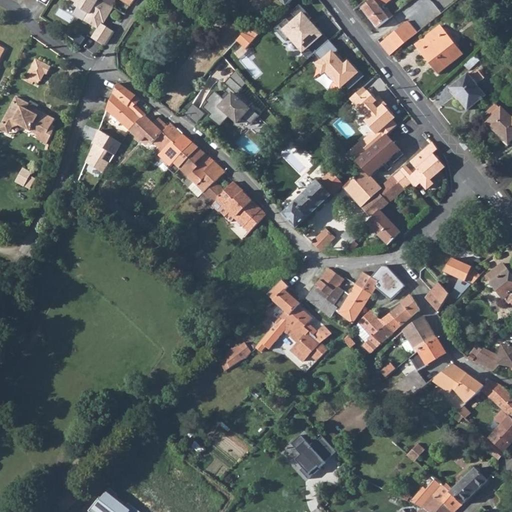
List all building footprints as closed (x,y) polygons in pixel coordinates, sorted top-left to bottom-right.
[(70,0),(78,4),(76,7),(89,14),(85,21),(100,29),(104,23),(101,22),(104,17),(107,18),(114,6),(104,1),(103,0),(70,0)] [(366,0),(359,6),(376,27),(392,15),(387,8),(383,11),(380,7),(390,0),(366,0)] [(308,59),(315,53),(329,40),(318,28),(317,29),(309,20),(311,18),(300,5),(291,13),(297,19),(291,24),(287,19),(275,29),(286,41),(290,37),(298,46),(297,47),(308,59)] [(251,24),(245,31),(246,32),(256,39),(269,24),(264,20),(255,28),(251,24)] [(407,20),(380,43),(389,56),(417,33),(407,20)] [(100,29),(95,38),(105,44),(108,44),(117,31),(104,23),(100,29)] [(439,26),(415,44),(438,73),(461,55),(439,26)] [(246,32),(239,39),(247,48),(256,39),(246,32)] [(339,51),(329,40),(315,53),(323,62),(321,66),(330,69),(331,67),(337,74),(339,73),(347,82),(351,79),(355,84),(364,76),(354,65),(352,67),(349,63),(347,64),(337,53),(339,51)] [(30,58),(22,72),(35,80),(44,63),(31,56),(30,58)] [(46,77),(54,83),(61,72),(53,67),(46,77)] [(235,70),(230,76),(242,87),(246,82),(235,70)] [(468,74),(450,88),(468,110),(485,97),(468,74)] [(211,114),(208,116),(220,126),(229,115),(237,122),(242,117),(250,124),(259,115),(249,106),(252,102),(239,91),(242,87),(230,76),(224,83),(228,86),(224,90),(228,93),(223,98),(214,90),(206,100),(208,102),(203,107),(211,114)] [(112,96),(106,111),(114,118),(120,123),(130,131),(142,119),(140,117),(133,110),(127,104),(135,95),(119,83),(117,84),(112,96)] [(352,156),(358,162),(388,135),(397,127),(392,121),(395,118),(384,107),(386,105),(380,97),(376,101),(369,93),(355,105),(363,113),(366,110),(372,117),(367,122),(375,131),(361,144),(363,146),(352,156)] [(10,95),(0,112),(0,122),(6,126),(14,124),(33,134),(31,138),(41,144),(47,133),(42,131),(46,124),(49,118),(40,113),(38,116),(21,107),(24,102),(10,95)] [(206,114),(194,103),(185,114),(196,125),(206,114)] [(136,107),(133,110),(140,117),(143,113),(136,107)] [(511,140),(511,118),(502,109),(487,124),(509,145),(511,140)] [(168,127),(159,118),(153,123),(145,116),(142,119),(130,131),(142,142),(146,138),(150,142),(153,145),(154,143),(160,149),(164,152),(173,143),(175,145),(184,135),(171,124),(168,127)] [(98,130),(86,163),(104,174),(110,164),(104,161),(109,152),(115,156),(122,144),(98,130)] [(160,149),(156,153),(172,166),(175,163),(193,142),(184,135),(175,145),(173,143),(164,152),(160,149)] [(388,135),(358,162),(365,169),(372,177),(401,150),(388,135)] [(193,142),(175,163),(182,168),(199,148),(193,142)] [(418,170),(414,174),(421,182),(427,189),(434,183),(431,180),(446,167),(434,154),(438,150),(432,142),(422,152),(411,162),(418,170)] [(350,153),(352,156),(363,146),(361,144),(360,143),(350,153)] [(199,148),(182,168),(190,176),(199,167),(195,163),(205,153),(199,148)] [(190,176),(186,181),(190,184),(194,180),(199,184),(198,186),(204,193),(213,182),(215,181),(215,182),(224,173),(226,172),(205,153),(195,163),(199,167),(190,176)] [(406,165),(400,171),(412,184),(415,188),(421,182),(414,174),(406,165)] [(356,177),(345,187),(372,218),(380,211),(389,203),(378,191),(382,188),(377,183),(372,177),(365,169),(356,177)] [(289,209),(284,214),(297,228),(302,223),(328,198),(343,184),(333,170),(320,181),(319,180),(289,209)] [(400,171),(393,177),(405,190),(412,184),(400,171)] [(382,188),(378,191),(389,203),(405,190),(393,177),(382,188)] [(213,182),(204,193),(215,204),(216,204),(217,201),(222,195),(225,191),(215,182),(215,181),(213,182)] [(222,195),(217,201),(223,207),(219,211),(230,221),(234,218),(242,227),(257,212),(260,209),(242,190),(234,182),(225,191),(222,195)] [(101,192),(97,197),(108,207),(111,204),(112,202),(101,192)] [(111,204),(108,207),(129,222),(133,217),(120,207),(115,204),(113,206),(111,204)] [(372,218),(367,222),(370,225),(389,244),(401,232),(380,211),(372,218)] [(257,212),(242,227),(248,233),(264,218),(257,212)] [(327,229),(311,241),(322,250),(336,237),(327,229)] [(182,256),(173,249),(167,255),(177,263),(182,257),(182,256)] [(182,257),(177,263),(181,267),(186,261),(182,257)] [(460,278),(452,295),(459,299),(472,284),(483,272),(474,268),(467,265),(453,259),(445,270),(444,271),(460,278)] [(511,302),(511,275),(503,264),(487,277),(496,288),(505,300),(507,298),(511,303),(511,302)] [(382,266),(372,277),(379,281),(378,288),(390,299),(399,292),(405,286),(388,266),(382,266)] [(330,269),(316,286),(329,297),(334,290),(335,291),(338,287),(344,279),(332,269),(330,269)] [(364,272),(356,285),(373,295),(378,288),(379,281),(372,277),(364,272)] [(280,279),(266,293),(272,299),(272,300),(284,290),(288,287),(283,282),(280,279)] [(439,281),(432,291),(443,304),(449,294),(442,286),(439,281)] [(356,285),(356,284),(350,295),(338,287),(335,291),(334,290),(329,297),(327,299),(338,308),(337,311),(353,323),(365,306),(373,295),(356,285)] [(316,286),(312,292),(325,302),(327,299),(329,297),(316,286)] [(284,290),(272,300),(282,310),(287,316),(299,305),(300,304),(284,290)] [(432,291),(429,295),(430,300),(439,311),(443,304),(432,291)] [(312,292),(307,298),(331,317),(337,311),(338,308),(327,299),(325,302),(312,292)] [(411,295),(391,313),(401,325),(411,317),(420,309),(411,295)] [(272,321),(273,322),(276,325),(277,326),(282,321),(286,324),(280,330),(285,334),(296,343),(289,351),(302,362),(309,355),(317,362),(321,358),(328,350),(322,343),(332,335),(324,326),(317,332),(308,323),(312,318),(299,305),(287,316),(282,310),(272,321)] [(370,310),(359,322),(373,336),(374,336),(387,325),(393,332),(401,325),(391,313),(383,320),(378,319),(370,310)] [(409,325),(403,331),(407,338),(415,352),(419,351),(438,339),(424,316),(409,325)] [(359,322),(354,327),(363,336),(361,338),(366,343),(373,336),(359,322)] [(387,325),(374,336),(382,344),(388,337),(393,332),(387,325)] [(403,331),(396,337),(399,342),(407,338),(403,331)] [(348,335),(344,339),(352,348),(357,344),(348,335)] [(366,343),(363,345),(371,354),(382,344),(374,336),(373,336),(366,343)] [(438,339),(419,351),(427,364),(446,353),(438,339)] [(230,369),(245,359),(246,360),(251,354),(246,343),(241,346),(236,348),(229,358),(230,369)] [(499,360),(501,363),(511,366),(511,367),(511,369),(511,368),(511,345),(504,344),(502,345),(500,356),(483,348),(476,357),(473,361),(493,371),(499,360)] [(415,372),(396,388),(404,395),(409,399),(429,383),(439,375),(453,364),(454,363),(449,356),(429,373),(423,365),(415,372)] [(453,364),(439,375),(449,382),(452,379),(471,391),(478,381),(453,364)] [(481,382),(477,387),(480,390),(488,383),(484,379),(481,382)] [(488,383),(480,390),(489,398),(502,386),(500,385),(490,381),(488,383)] [(511,395),(502,386),(489,398),(490,399),(502,410),(508,415),(511,419),(511,418),(511,395)] [(463,406),(457,411),(465,417),(466,417),(470,413),(463,406)] [(500,424),(488,437),(503,451),(511,441),(511,419),(508,415),(502,410),(494,418),(500,424)] [(453,416),(460,422),(465,417),(457,411),(453,416)] [(294,453),(314,476),(330,463),(327,460),(337,452),(324,437),(315,445),(311,440),(294,453)] [(503,451),(488,437),(484,441),(482,444),(485,447),(498,458),(504,452),(503,451)] [(418,444),(408,454),(415,461),(424,451),(418,444)] [(451,494),(462,504),(487,481),(475,468),(472,471),(469,475),(451,494)] [(349,473),(341,481),(346,486),(355,476),(349,473)] [(421,508),(422,507),(428,511),(453,511),(462,504),(451,494),(443,486),(437,480),(428,489),(425,487),(409,502),(410,502),(414,505),(421,508)] [(74,489),(59,503),(67,511),(82,497),(74,489)] [(409,502),(403,499),(400,505),(407,508),(410,502),(409,502)]
